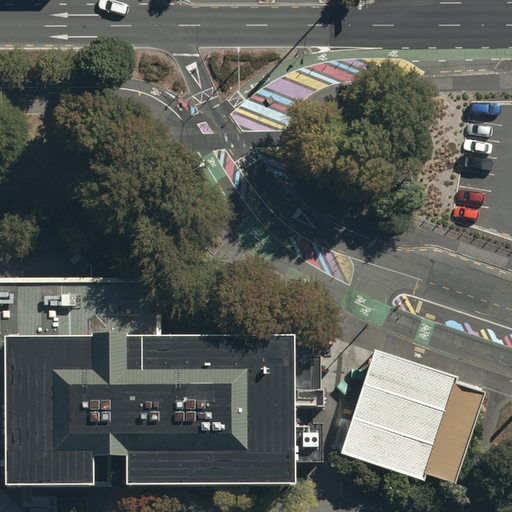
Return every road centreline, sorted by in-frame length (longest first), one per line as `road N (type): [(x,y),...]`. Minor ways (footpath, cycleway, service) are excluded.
road 1 (tertiary): [(511,294),(360,249),(309,225),(250,164),(188,54),(152,22)]
road 2 (secondary): [(511,22),(152,22)]
road 3 (secondary): [(152,22),(0,22)]
